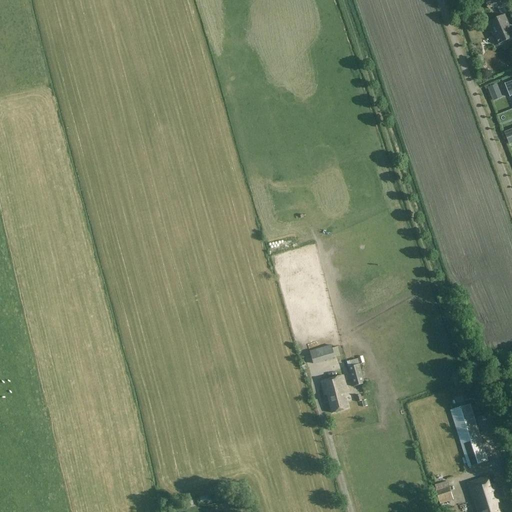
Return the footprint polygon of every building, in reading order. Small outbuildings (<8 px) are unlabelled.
[(484,0),(488,10),(505,3),(505,2),(503,0),(484,0)] [(505,15),(502,16),(489,22),(497,42),(504,39),(506,42),(511,39),(511,33),(509,26),(508,26),(506,21),(507,20),(505,15)] [(488,88),(493,101),(502,98),(497,85),(488,88)] [(331,345),(309,352),(313,364),(335,358),(340,356),(337,348),(332,350),(331,345)] [(353,387),(364,384),(359,365),(348,368),(353,387)] [(332,413),(349,409),(345,397),(348,396),(343,376),(321,382),(325,396),(327,396),(332,413)] [(469,468),(488,462),(470,404),(451,410),(469,468)] [(479,511),(499,511),(497,503),(500,501),(495,484),(489,486),(487,478),(467,484),(476,511),(479,511),(480,511),(479,511)] [(440,505),(453,501),(448,482),(434,486),(440,505)]
